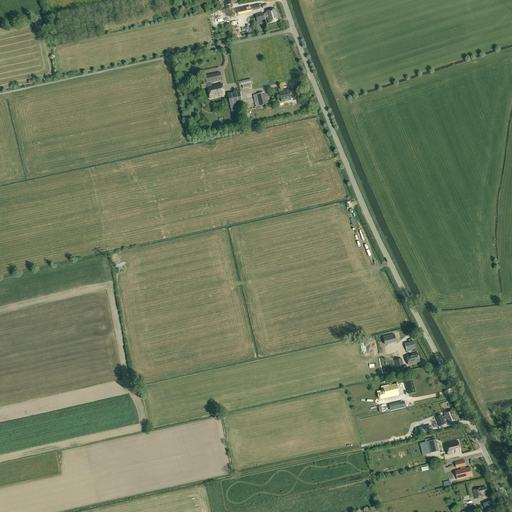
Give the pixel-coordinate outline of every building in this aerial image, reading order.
[(264,18),(267,17),(269,23),(272,22),(279,20),(275,9),(272,10),(265,12),(266,14),(263,14),(263,13),(255,15),(257,22),(265,19),(264,18)] [(222,84),(212,86),(211,83),(221,80),(219,72),(205,76),(205,78),(202,79),(203,84),(206,84),(207,87),(210,98),(224,95),(222,84)] [(279,92),(282,102),(291,100),(290,97),(294,96),(292,89),(289,90),(288,89),(283,90),(283,87),(278,88),(279,92)] [(227,94),(230,109),(243,107),(239,92),(227,94)] [(264,93),(257,94),(260,107),(267,105),(264,93)] [(405,343),(407,351),(416,349),(414,341),(405,343)] [(418,353),(406,356),(408,365),(420,362),(418,353)] [(394,360),(397,370),(404,368),(402,358),(394,360)] [(415,392),(412,381),(406,382),(408,390),(407,390),(408,394),(415,392)] [(381,399),(398,395),(396,385),(389,386),(389,387),(383,388),(384,392),(379,393),(381,399)] [(417,409),(425,407),(423,399),(415,401),(417,409)] [(389,405),(390,411),(405,408),(404,401),(389,405)] [(456,421),(452,410),(444,413),(445,416),(447,420),(448,424),(456,421)] [(444,422),(447,420),(445,416),(442,417),(441,415),(436,417),(440,426),(445,424),(444,422)] [(417,431),(415,418),(399,421),(401,434),(417,431)] [(432,432),(431,426),(419,429),(420,435),(432,432)] [(439,452),(436,439),(422,443),(420,443),(423,455),(425,455),(439,452)] [(458,441),(446,443),(448,455),(460,452),(458,441)] [(465,466),(464,461),(455,463),(457,468),(460,467),(461,470),(459,471),(461,479),(472,476),(470,468),(466,469),(465,466)] [(473,491),(476,499),(485,497),(484,494),(487,493),(485,487),(473,491)] [(488,511),(494,509),(491,501),(483,504),(486,511),(488,511)]
